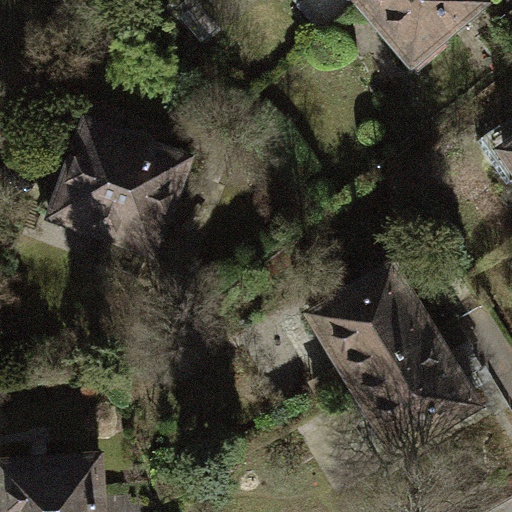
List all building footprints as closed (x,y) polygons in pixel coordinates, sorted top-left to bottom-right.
[(347,0),(355,9),(365,0),(347,0)] [(490,0),(365,0),(355,9),(414,77),(497,6),(490,0)] [(56,171),(38,224),(99,245),(94,260),(138,276),(146,252),(162,257),(195,162),(87,125),(70,175),(56,171)] [(511,149),(499,159),(511,176),(511,149)] [(299,308),(345,386),(435,332),(394,264),(343,295),(337,285),(299,308)] [(345,386),(393,467),(484,414),(435,332),(345,386)] [(110,457),(0,464),(0,490),(1,511),(113,511),(113,499),(110,457)] [(164,511),(163,495),(113,499),(113,511),(164,511)]
